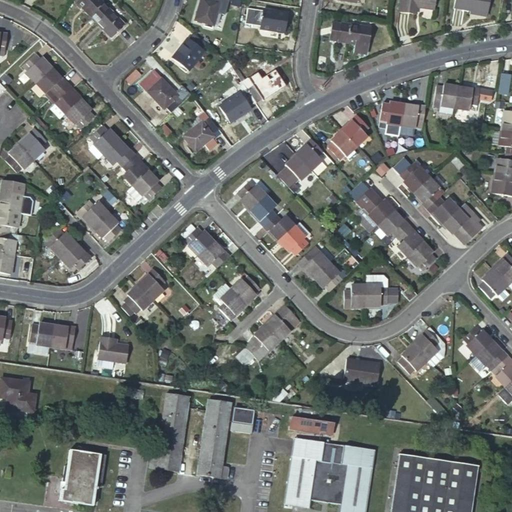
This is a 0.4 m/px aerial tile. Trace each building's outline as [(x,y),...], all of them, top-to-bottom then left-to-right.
[(98,25),(111,12),(104,5),(98,0),(80,0),(77,4),(98,25)] [(108,0),(104,5),(111,12),(116,7),(109,0),(108,0)] [(201,0),(196,21),(214,27),(218,14),(226,16),(230,0),(201,0)] [(434,0),(401,0),(399,12),(416,14),(417,5),(433,7),(434,0)] [(453,0),(453,7),(469,10),(485,12),(486,0),(453,0)] [(264,11),(248,8),(245,23),(262,26),(261,28),(285,32),(288,13),(264,9),(264,11)] [(111,38),(124,25),(111,12),(98,25),(111,38)] [(341,28),(342,23),(333,22),(330,40),(339,41),(340,34),(335,34),(336,27),(341,28)] [(371,28),(342,23),(341,28),(336,27),(335,34),(340,34),(339,41),(355,44),(354,52),(367,54),(371,28)] [(209,45),(195,35),(191,41),(190,40),(176,59),(191,71),(205,52),(204,51),(209,45)] [(0,56),(7,58),(9,39),(2,38),(1,40),(0,40),(0,56)] [(29,75),(38,85),(53,70),(44,60),(43,62),(37,56),(24,69),(29,75)] [(38,85),(47,95),(50,92),(56,97),(69,84),(64,79),(63,80),(53,70),(38,85)] [(256,86),(250,90),(253,95),(259,103),(265,99),(267,101),(287,88),(275,71),(255,85),(256,86)] [(173,114),(184,104),(189,99),(183,93),(180,96),(165,80),(151,93),(167,110),(169,109),(173,114)] [(440,105),(453,107),(457,85),(443,83),(443,85),(436,84),(431,108),(439,109),(440,105)] [(75,89),(69,84),(56,97),(60,102),(56,105),(57,106),(51,111),(61,121),(67,116),(82,101),(73,91),(75,89)] [(453,107),(466,109),(467,104),(475,105),(478,86),(470,85),(470,87),(457,85),(453,107)] [(479,88),(478,98),(494,101),(495,91),(479,88)] [(250,90),(244,95),(243,93),(223,107),(234,123),(254,110),(253,107),(259,103),(253,95),(250,90)] [(67,116),(76,126),(77,125),(82,131),(95,118),(90,113),(91,111),(82,101),(67,116)] [(386,122),(385,124),(398,126),(401,104),(389,102),(388,104),(381,103),(378,121),(386,122)] [(401,104),(398,126),(411,128),(412,122),(420,123),(423,105),(415,104),(415,106),(401,104)] [(511,112),(505,111),(501,131),(511,132),(511,112)] [(348,121),(339,130),(354,146),(364,137),(360,133),(366,127),(353,114),(346,119),(348,121)] [(222,130),(212,118),(207,123),(206,121),(186,137),(199,152),(218,137),(216,135),(222,130)] [(398,126),(385,124),(385,128),(387,131),(397,133),(398,126)] [(29,134),(19,144),(35,160),(51,145),(33,128),(28,133),(29,134)] [(95,148),(104,158),(120,143),(111,132),(110,134),(104,128),(91,141),(96,147),(95,148)] [(339,130),(329,139),(330,141),(325,146),(337,160),(343,154),(344,155),(354,146),(339,130)] [(511,132),(501,131),(499,146),(506,147),(505,153),(511,154),(511,132)] [(303,145),(305,146),(295,155),(310,172),(320,162),(316,159),(322,153),(309,140),(303,145)] [(104,158),(114,168),(117,164),(122,170),(136,156),(131,151),(130,153),(120,143),(104,158)] [(19,144),(9,153),(11,155),(5,160),(18,174),(24,168),(24,169),(35,160),(19,144)] [(511,154),(505,153),(504,161),(497,159),(495,172),(511,174),(511,154)] [(310,172),(295,155),(285,165),(286,166),(281,171),(294,185),(299,180),(300,181),(310,172)] [(122,170),(127,175),(124,178),(133,189),(149,174),(140,164),(141,162),(136,156),(122,170)] [(428,176),(419,166),(418,167),(413,161),(399,174),(404,179),(402,181),(411,191),(427,177),(428,176)] [(382,162),(375,169),(380,175),(387,168),(382,162)] [(511,174),(495,172),(491,193),(511,196),(511,174)] [(133,189),(136,191),(142,199),(143,198),(148,204),(162,191),(157,185),(158,183),(149,174),(133,189)] [(419,202),(424,208),(438,195),(433,190),(437,186),(428,176),(427,177),(411,191),(421,201),(419,202)] [(241,197),(251,208),(267,192),(257,182),(256,183),(251,177),(237,190),(243,196),(241,197)] [(366,214),(376,224),(391,209),(382,199),(381,200),(375,194),(369,188),(355,201),(366,214)] [(136,205),(142,199),(136,191),(133,189),(127,194),(136,205)] [(0,203),(0,205),(0,210),(2,211),(24,214),(26,193),(5,190),(3,203),(0,203)] [(259,219),(264,224),(278,211),(273,206),(276,202),(267,192),(251,208),(260,218),(259,219)] [(424,208),(430,213),(431,212),(440,222),(457,207),(447,197),(443,201),(438,195),(424,208)] [(112,214),(103,204),(99,207),(94,201),(80,214),(85,220),(87,218),(96,228),(112,214)] [(462,202),(457,207),(440,222),(450,232),(451,230),(456,236),(462,242),(478,227),(472,221),(476,217),(462,202)] [(376,224),(385,234),(389,231),(394,237),(408,223),(403,218),(401,219),(391,209),(376,224)] [(0,225),(0,232),(13,234),(15,227),(22,228),(24,214),(2,211),(0,225)] [(271,228),(280,239),(296,223),(287,214),(283,217),(278,211),(264,224),(269,230),(271,228)] [(121,223),(112,214),(96,228),(106,238),(107,237),(113,243),(126,230),(120,224),(121,223)] [(280,239),(289,249),(291,247),(296,252),(309,239),(304,234),(305,233),(296,223),(280,239)] [(394,237),(399,242),(395,246),(405,256),(421,240),(412,230),(413,229),(408,223),(394,237)] [(180,236),(185,241),(197,230),(192,224),(180,236)] [(191,247),(189,248),(199,258),(215,243),(206,233),(204,234),(199,228),(197,230),(185,241),(191,247)] [(53,250),(62,259),(79,244),(70,234),(68,236),(63,230),(49,243),(54,249),(53,250)] [(0,232),(0,252),(18,255),(20,242),(12,241),(13,234),(0,232)] [(405,256),(414,265),(415,264),(420,270),(433,257),(428,251),(430,250),(421,240),(405,256)] [(215,243),(199,258),(208,268),(212,265),(217,270),(231,257),(226,252),(225,253),(215,243)] [(62,259),(71,269),(72,268),(78,274),(92,261),(87,256),(88,254),(79,244),(62,259)] [(321,250),(317,245),(312,249),(317,254),(321,250)] [(305,266),(315,276),(331,260),(321,250),(317,254),(312,249),(298,261),(304,267),(305,266)] [(0,272),(15,275),(18,255),(0,252),(0,272)] [(499,259),(489,268),(504,284),(511,276),(511,272),(510,271),(511,269),(511,262),(503,252),(497,257),(499,259)] [(315,276),(324,286),(326,284),(331,290),(344,277),(339,272),(340,271),(331,260),(315,276)] [(489,268),(479,278),(480,279),(475,284),(487,298),(493,293),(494,294),(504,284),(489,268)] [(152,276),(142,286),(156,302),(167,293),(163,288),(169,283),(156,270),(150,275),(152,276)] [(364,272),(364,282),(378,282),(378,284),(386,284),(386,275),(383,272),(364,272)] [(250,306),(260,296),(259,295),(264,289),(251,276),(246,282),(245,280),(235,290),(250,306)] [(351,304),(364,305),(364,282),(351,282),(351,288),(343,288),(343,306),(351,307),(351,304)] [(364,305),(378,305),(378,302),(385,303),(386,284),(378,284),(378,282),(364,282),(364,305)] [(240,315),(250,306),(235,290),(229,284),(219,293),(225,299),(229,303),(223,308),(236,322),(242,317),(240,315)] [(414,294),(406,285),(398,293),(406,302),(413,295),(414,294)] [(142,286),(132,295),(133,297),(127,302),(129,303),(124,307),(133,317),(137,313),(140,315),(146,310),(147,311),(156,302),(142,286)] [(279,316),(269,325),(284,342),(303,324),(287,306),(277,315),(279,316)] [(0,341),(4,342),(4,340),(12,341),(14,323),(7,322),(7,320),(0,318),(0,341)] [(56,325),(43,324),(43,326),(35,325),(33,343),(40,344),(40,346),(53,347),(56,325)] [(70,328),(56,325),(53,347),(67,350),(67,344),(75,345),(77,327),(70,325),(70,328)] [(269,325),(259,335),(260,336),(250,346),(263,359),(273,350),(274,351),(284,342),(269,325)] [(465,347),(474,357),(490,342),(481,332),(479,334),(474,328),(460,341),(466,346),(465,347)] [(420,336),(410,345),(425,361),(435,352),(431,348),(437,343),(423,329),(418,334),(420,336)] [(115,339),(104,338),(100,360),(106,361),(117,363),(130,365),(132,347),(119,345),(114,345),(115,339)] [(489,373),(493,369),(507,356),(502,351),(500,352),(490,342),(474,357),(467,363),(478,374),(484,368),(489,373)] [(51,357),(53,347),(40,346),(40,344),(33,343),(31,354),(51,357)] [(410,345),(400,354),(401,356),(396,361),(409,374),(414,369),(415,370),(425,361),(410,345)] [(259,357),(250,347),(241,356),(250,366),(259,357)] [(425,361),(431,367),(440,358),(435,352),(425,361)] [(511,360),(507,356),(493,369),(489,373),(494,378),(504,388),(511,380),(511,364),(510,363),(511,361),(511,360)] [(116,371),(117,363),(106,361),(105,369),(116,371)] [(380,363),(347,371),(353,393),(386,384),(380,363)] [(19,381),(1,378),(0,382),(0,407),(23,410),(25,394),(17,393),(19,381)] [(187,397),(207,400),(207,399),(208,394),(188,391),(187,396),(187,397)] [(179,460),(187,397),(187,396),(165,393),(157,445),(152,445),(150,456),(179,460)] [(230,403),(207,399),(207,400),(198,463),(221,466),(227,467),(229,455),(222,454),(230,403)] [(253,410),(233,407),(230,430),(250,433),(253,410)] [(291,417),(289,427),(331,433),(333,423),(291,417)] [(363,511),(373,448),(293,437),(284,503),(310,507),(311,499),(337,503),(336,511),(345,511),(363,511)] [(105,444),(70,439),(67,456),(65,455),(59,488),(91,493),(93,476),(96,477),(96,475),(100,475),(105,444)] [(470,511),(477,466),(398,455),(389,511),(470,511)]
